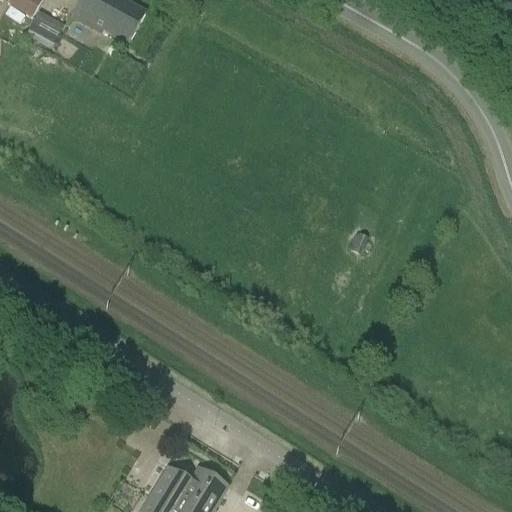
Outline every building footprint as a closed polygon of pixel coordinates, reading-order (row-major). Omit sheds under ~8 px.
[(0,0),(0,1),(33,20),(44,0),(0,0)] [(122,0),(80,0),(71,22),(130,45),(145,9),(122,0)] [(37,13),(28,33),(55,44),(63,25),(37,13)] [(289,78),(274,107),(400,178),(416,149),(289,78)] [(152,79),(135,109),(262,181),(279,151),(152,79)] [(304,166),(288,194),(416,267),(432,238),(304,166)] [(142,511),(213,511),(227,490),(198,472),(190,484),(168,471),(142,511)]
